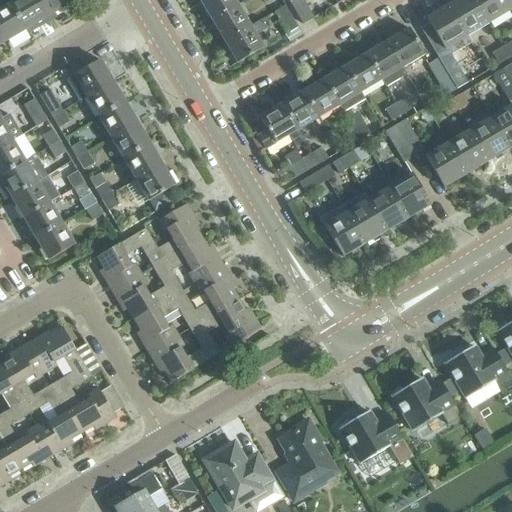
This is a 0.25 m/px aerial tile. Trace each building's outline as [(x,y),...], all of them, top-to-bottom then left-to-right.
[(46,18),(35,0),(6,0),(9,5),(10,4),(25,30),(46,18)] [(63,0),(35,0),(46,18),(67,6),(63,0)] [(211,21),(237,6),(233,0),(199,0),(211,21)] [(302,25),(313,18),(302,0),(295,0),(290,3),(302,25)] [(308,0),(312,9),(331,0),(308,0)] [(466,37),(488,24),(473,0),(457,0),(447,6),(466,37)] [(473,0),(488,24),(510,11),(503,0),(473,0)] [(511,0),(503,0),(510,11),(511,9),(511,0)] [(10,4),(9,5),(0,9),(0,35),(4,43),(25,30),(10,4)] [(211,21),(224,43),(250,27),(237,6),(211,21)] [(286,34),(297,28),(284,6),(274,13),(286,34)] [(444,50),(466,37),(447,6),(426,19),(444,50)] [(224,43),(237,64),(263,48),(255,35),(267,28),(262,20),(250,27),(224,43)] [(387,42),(403,68),(424,55),(409,29),(387,42)] [(508,59),(511,56),(511,41),(502,48),(508,59)] [(387,42),(366,54),(381,80),(386,87),(407,75),(403,68),(387,42)] [(498,65),(508,59),(502,48),(491,54),(498,65)] [(456,90),(467,83),(449,52),(438,59),(456,90)] [(366,54),(345,67),(360,93),(381,80),(366,54)] [(445,96),(456,90),(438,59),(427,65),(445,96)] [(86,97),(112,81),(99,60),(66,80),(79,101),(86,97)] [(511,63),(502,69),(511,86),(511,63)] [(345,67),(323,80),(339,106),(343,112),(364,100),(360,93),(345,67)] [(511,86),(502,69),(492,75),(508,102),(511,100),(511,86)] [(339,106),(323,80),(302,92),(317,118),(339,106)] [(112,81),(86,97),(98,118),(124,102),(112,81)] [(52,118),(62,111),(50,90),(39,96),(52,118)] [(302,92),(281,105),(296,131),(317,118),(302,92)] [(457,111),(467,105),(461,94),(450,100),(457,111)] [(402,115),(412,109),(406,98),(395,104),(402,115)] [(36,127),(47,121),(34,100),(23,106),(36,127)] [(446,118),(457,111),(450,100),(440,107),(446,118)] [(137,123),(124,102),(98,118),(111,139),(137,123)] [(391,121),(402,115),(395,104),(384,110),(391,121)] [(259,118),(267,131),(257,137),(265,150),(287,136),(294,148),(303,143),(296,131),(281,105),(259,118)] [(509,149),(511,147),(511,105),(490,118),(509,149)] [(58,129),(69,122),(62,111),(52,118),(58,129)] [(0,147),(12,141),(19,137),(21,136),(8,115),(0,119),(0,147)] [(487,162),(509,149),(490,118),(468,131),(487,162)] [(413,157),(424,151),(405,120),(395,126),(413,157)] [(137,123),(111,139),(123,159),(149,144),(137,123)] [(359,140),(370,134),(363,123),(353,129),(359,140)] [(403,163),(413,157),(395,126),(385,132),(403,163)] [(349,147),(359,140),(353,129),(342,135),(349,147)] [(48,148),(59,141),(52,130),(42,137),(48,148)] [(465,175),(487,162),(468,131),(446,144),(465,175)] [(0,176),(24,162),(24,161),(12,141),(0,147),(0,176)] [(55,159),(65,153),(59,141),(48,148),(55,159)] [(76,159),(87,153),(81,142),(70,148),(76,159)] [(162,165),(149,144),(123,159),(135,180),(162,165)] [(443,188),(465,175),(446,144),(424,157),(443,188)] [(317,165),(327,159),(321,148),(311,154),(317,165)] [(349,168),(359,162),(353,151),(342,157),(349,168)] [(83,170),(94,164),(87,153),(76,159),(83,170)] [(295,178),(317,165),(311,154),(289,167),(295,178)] [(24,161),(24,162),(0,176),(0,180),(3,186),(0,187),(7,200),(11,198),(37,183),(47,176),(35,155),(24,161)] [(338,175),(349,168),(342,157),(332,164),(338,175)] [(162,165),(135,180),(148,202),(174,186),(162,165)] [(305,194),(334,177),(328,166),(298,184),(305,194)] [(73,189),(83,183),(77,172),(66,178),(73,189)] [(408,218),(430,205),(412,174),(390,187),(408,218)] [(379,194),(368,200),(386,231),(408,218),(390,187),(385,180),(375,187),(379,194)] [(37,183),(11,198),(23,219),(49,203),(37,183)] [(79,200),(90,194),(83,183),(73,189),(79,200)] [(101,201),(112,194),(105,183),(94,190),(101,201)] [(108,212),(118,205),(112,194),(101,201),(108,212)] [(364,244),(386,231),(368,200),(346,213),(364,244)] [(36,240),(62,224),(49,203),(23,219),(36,240)] [(91,221),(102,215),(96,204),(85,210),(91,221)] [(157,250),(154,245),(143,252),(152,268),(201,238),(194,227),(198,225),(185,205),(157,222),(163,233),(167,231),(172,240),(157,250)] [(342,257),(364,244),(346,213),(324,226),(342,257)] [(62,224),(36,240),(48,261),(74,245),(62,224)] [(111,292),(140,275),(134,264),(130,267),(125,257),(140,248),(143,252),(154,245),(145,229),(96,258),(103,270),(99,272),(111,292)] [(152,268),(161,283),(173,276),(170,272),(186,262),(191,272),(188,274),(194,284),(223,267),(211,247),(207,250),(201,238),(152,268)] [(194,311),(191,307),(180,314),(189,330),(238,300),(231,289),(235,287),(223,267),(194,284),(200,295),(204,293),(209,302),(194,311)] [(182,292),(173,276),(161,283),(164,287),(148,297),(143,287),(146,285),(140,275),(111,292),(123,312),(127,310),(133,321),(182,292)] [(148,354),(177,337),(171,326),(167,329),(162,319),(177,310),(180,314),(191,307),(182,292),(133,321),(140,332),(136,334),(148,354)] [(228,334),(225,336),(231,347),(260,330),(248,309),(244,312),(238,300),(189,330),(198,345),(210,338),(207,334),(223,324),(228,334)] [(496,329),(497,331),(497,332),(511,357),(511,322),(507,325),(503,321),(496,329)] [(28,344),(45,373),(56,367),(54,363),(63,358),(72,373),(68,376),(74,387),(91,378),(62,329),(50,336),(48,332),(38,338),(28,344)] [(185,359),(180,349),(183,347),(177,337),(148,354),(160,374),(164,371),(171,383),(219,354),(210,338),(198,345),(201,349),(185,359)] [(23,381),(33,375),(35,379),(45,373),(28,344),(8,356),(10,360),(0,365),(0,367),(28,415),(43,406),(37,394),(33,397),(23,381)] [(465,400),(494,382),(505,400),(511,395),(511,380),(493,349),(480,357),(474,346),(455,358),(451,354),(443,362),(444,364),(465,400)] [(0,395),(1,394),(10,410),(6,413),(12,424),(28,415),(0,367),(0,395)] [(93,427),(95,431),(115,418),(112,414),(123,408),(110,386),(100,393),(98,390),(87,396),(89,400),(80,405),(70,390),(74,387),(68,376),(52,385),(81,434),(93,427)] [(412,432),(441,415),(452,433),(466,424),(440,382),(428,389),(421,379),(402,391),(398,387),(390,395),(392,397),(391,397),(412,432)] [(449,380),(443,383),(452,397),(457,394),(449,380)] [(46,421),(35,427),(53,456),(72,444),(70,440),(81,434),(52,385),(37,394),(43,406),(48,403),(57,419),(48,424),(46,421)] [(338,427),(339,429),(339,430),(360,465),(389,448),(399,465),(413,457),(388,414),(375,422),(369,412),(349,423),(346,419),(338,427)] [(12,424),(6,413),(0,416),(0,437),(20,470),(31,464),(33,467),(53,456),(35,427),(25,433),(27,436),(18,442),(9,427),(12,424)] [(315,433),(308,421),(294,429),(295,431),(279,441),(288,456),(291,454),(296,464),(291,467),(290,465),(276,473),(293,502),(322,485),(316,474),(332,465),(313,434),(315,433)] [(8,477),(20,470),(0,437),(0,487),(11,481),(8,477)] [(281,497),(271,480),(256,456),(245,462),(234,443),(204,461),(214,478),(211,480),(217,490),(220,489),(221,490),(231,485),(242,504),(251,498),(259,510),(281,497)] [(175,497),(193,487),(174,456),(165,461),(179,485),(169,490),(174,498),(175,497)] [(152,474),(130,487),(134,495),(114,507),(116,511),(150,511),(155,509),(168,502),(161,490),(152,474)] [(179,505),(185,502),(197,494),(193,487),(175,497),(179,505)] [(289,511),(284,502),(276,507),(278,511),(289,511)]
